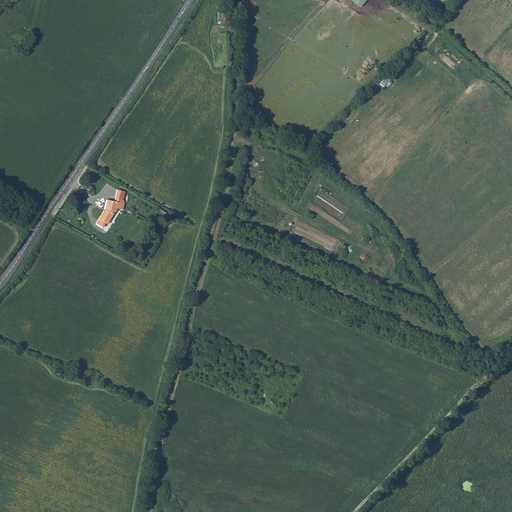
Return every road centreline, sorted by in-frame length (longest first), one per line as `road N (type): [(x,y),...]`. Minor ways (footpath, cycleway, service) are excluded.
road 1 (track): [(231,0),(236,140),(147,511)]
road 2 (tertiary): [(0,283),(190,0)]
road 3 (track): [(352,511),(511,355)]
road 4 (track): [(236,140),(257,191),(374,255)]
road 5 (track): [(405,0),(511,95)]
